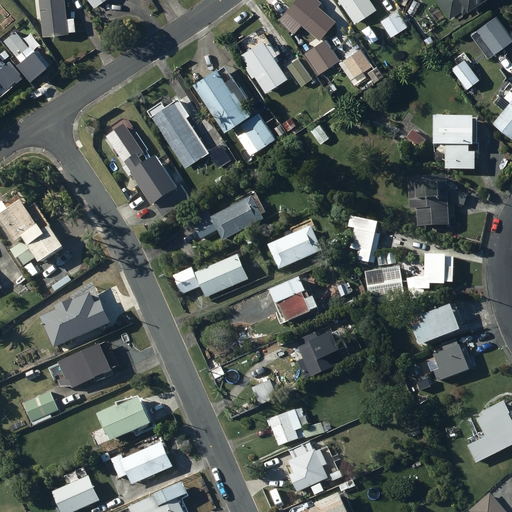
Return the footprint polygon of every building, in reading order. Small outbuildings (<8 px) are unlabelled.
[(74,32),(80,31),(78,17),(71,18),(69,0),(43,0),(47,36),(74,33),(74,32)] [(321,0),(299,0),(283,18),(299,33),(307,25),(323,40),(339,22),(322,6),(325,3),(321,0)] [(342,0),(358,23),(381,9),(375,0),(342,0)] [(416,0),(410,11),(416,14),(422,3),(416,0)] [(440,0),(453,19),(464,11),(466,14),(474,9),(475,11),(490,0),(440,0)] [(11,12),(16,18),(21,14),(16,8),(11,12)] [(400,11),(384,21),(394,36),(410,26),(400,11)] [(511,31),(497,11),(484,20),(498,40),(511,31)] [(7,41),(19,56),(32,46),(19,30),(7,41)] [(245,55),(255,70),(252,71),(256,77),(258,75),(270,93),(292,78),(277,56),(282,54),(275,44),(271,46),(267,41),(245,55)] [(355,43),(344,50),(350,59),(343,64),(357,85),(370,76),(367,71),(375,66),(364,49),(360,51),(355,43)] [(7,49),(1,54),(6,60),(12,55),(7,49)] [(472,68),(477,64),(473,60),(472,61),(464,52),(455,59),(459,63),(451,69),(468,89),(481,79),(472,68)] [(325,54),(315,62),(322,71),(331,62),(325,54)] [(0,56),(0,83),(4,80),(11,88),(20,81),(21,83),(27,78),(14,62),(8,67),(0,56)] [(290,65),(304,86),(314,79),(300,58),(290,65)] [(224,67),(200,84),(231,130),(235,128),(254,156),(288,132),(276,116),(267,122),(261,112),(257,115),(248,101),(253,98),(239,77),(233,81),(224,67)] [(164,102),(151,111),(171,141),(195,126),(189,117),(193,115),(183,98),(168,108),(164,102)] [(511,105),(498,122),(511,134),(511,105)] [(381,111),(376,118),(386,125),(391,118),(381,111)] [(480,126),(480,118),(441,118),(441,146),(451,147),(451,171),(480,171),(480,153),(475,153),(475,147),(480,147),(480,133),(484,133),(486,131),(486,128),(483,126),(480,126)] [(288,129),(293,137),(302,131),(297,123),(288,129)] [(401,131),(392,124),(387,131),(397,138),(401,131)] [(128,165),(124,169),(132,179),(136,176),(167,218),(193,199),(182,184),(186,181),(178,170),(173,174),(162,159),(150,167),(143,158),(149,154),(128,125),(109,138),(116,147),(113,150),(117,156),(120,154),(128,165)] [(171,141),(188,167),(225,143),(215,127),(202,136),(195,126),(171,141)] [(325,126),(315,133),(323,144),(332,137),(325,126)] [(417,132),(413,139),(422,145),(427,138),(417,132)] [(295,148),(290,152),(293,157),(299,153),(295,148)] [(209,174),(193,186),(200,196),(210,189),(208,186),(215,182),(209,174)] [(453,179),(415,180),(416,211),(423,211),(423,233),(453,233),(453,202),(467,206),(471,195),(453,189),(453,179)] [(204,213),(208,222),(197,227),(203,240),(221,231),(226,241),(268,220),(266,216),(270,214),(263,200),(259,202),(256,197),(215,218),(210,210),(204,213)] [(0,208),(6,217),(5,218),(22,244),(13,250),(24,267),(26,266),(33,277),(35,276),(37,278),(39,277),(38,275),(40,274),(32,262),(40,257),(45,265),(69,249),(56,229),(50,233),(46,228),(45,229),(28,202),(26,203),(23,198),(13,204),(17,210),(14,212),(8,203),(0,208)] [(316,228),(273,246),(283,270),(326,252),(316,228)] [(255,237),(248,240),(250,246),(258,243),(255,237)] [(455,259),(455,256),(429,255),(428,284),(454,285),(454,284),(458,284),(458,259),(455,259)] [(242,256),(199,274),(209,299),(252,281),(242,256)] [(401,266),(366,270),(369,293),(375,293),(376,304),(405,300),(401,266)] [(424,277),(410,280),(413,300),(428,298),(424,277)] [(300,278),(294,280),(295,283),(275,290),(280,303),(281,303),(282,306),(285,305),(292,323),(317,314),(312,302),(316,301),(308,280),(302,282),(300,278)] [(349,285),(341,288),(345,299),(353,295),(349,285)] [(431,326),(421,329),(427,346),(468,332),(459,307),(428,318),(431,326)] [(101,309),(82,318),(92,338),(110,329),(101,309)] [(78,327),(72,330),(75,337),(81,334),(78,327)] [(338,369),(338,367),(354,360),(351,352),(349,353),(347,351),(352,349),(344,332),(323,342),(319,334),(301,342),(309,360),(302,364),(310,382),(338,369)] [(444,344),(448,354),(440,356),(442,363),(436,365),(443,383),(475,372),(475,370),(478,369),(477,365),(473,366),(466,347),(462,349),(459,339),(444,344)] [(106,346),(63,363),(70,382),(72,381),(76,390),(117,373),(106,346)] [(273,381),(255,389),(262,406),(280,398),(273,381)] [(53,393),(27,404),(34,422),(61,412),(53,393)] [(105,416),(116,442),(109,445),(112,453),(121,449),(118,443),(157,426),(146,400),(122,411),(121,409),(105,416)] [(487,414),(489,418),(482,421),(490,439),(472,447),(480,465),(511,449),(511,404),(511,403),(487,414)] [(303,439),(318,434),(316,429),(308,432),(300,411),(270,422),(272,428),(275,427),(283,447),(303,440),(303,439)] [(124,455),(113,460),(121,480),(132,475),(137,486),(178,468),(167,443),(126,460),(124,455)] [(293,476),(301,493),(333,479),(335,482),(346,477),(343,471),(331,476),(327,467),(331,466),(326,454),(322,456),(320,451),(317,453),(313,443),(291,452),(295,461),(293,462),(298,474),(293,476)] [(110,454),(103,457),(105,463),(112,461),(110,454)] [(57,464),(48,468),(52,478),(61,474),(57,464)] [(94,477),(54,494),(61,511),(80,511),(104,502),(94,477)] [(188,485),(133,509),(134,511),(186,511),(182,500),(193,496),(188,485)] [(509,511),(494,494),(472,511),(509,511)] [(353,511),(347,496),(308,511),(353,511)]
